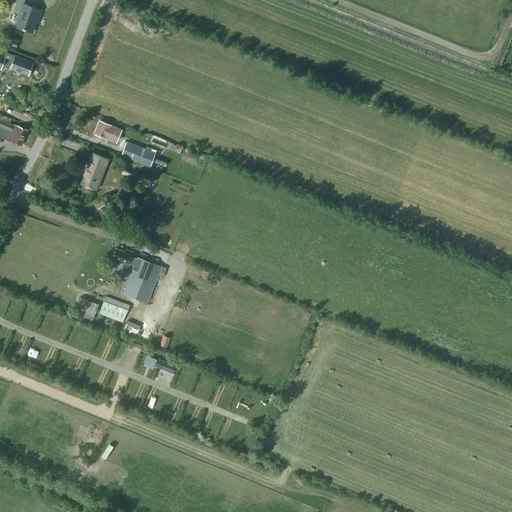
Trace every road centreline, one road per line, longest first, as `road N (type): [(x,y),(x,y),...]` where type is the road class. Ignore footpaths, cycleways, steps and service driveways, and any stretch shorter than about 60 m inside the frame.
road 1 (unclassified): [(0,204),(43,135),(93,0)]
road 2 (track): [(489,55),(336,0)]
